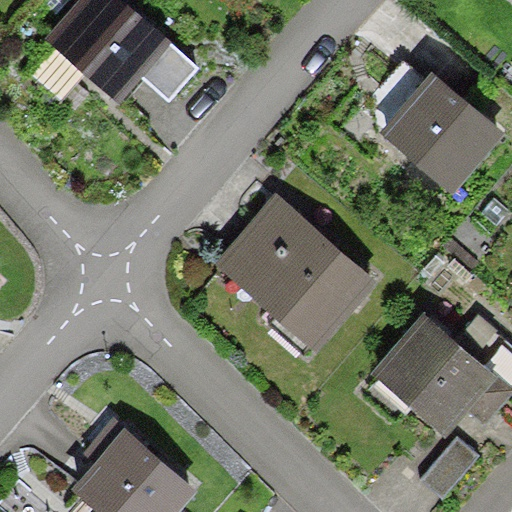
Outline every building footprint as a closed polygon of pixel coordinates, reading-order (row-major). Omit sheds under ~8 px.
[(206,78),(116,0),(71,0),(33,44),(110,112),(138,80),(176,113),(206,78)] [(436,68),(367,137),(438,207),(507,138),(436,68)] [(298,358),(366,284),(266,194),(198,268),(298,358)] [(511,396),(511,393),(421,316),(365,382),(438,444),(462,416),(481,432),(511,396)] [(173,511),(198,484),(124,422),(64,495),(84,511),(173,511)]
